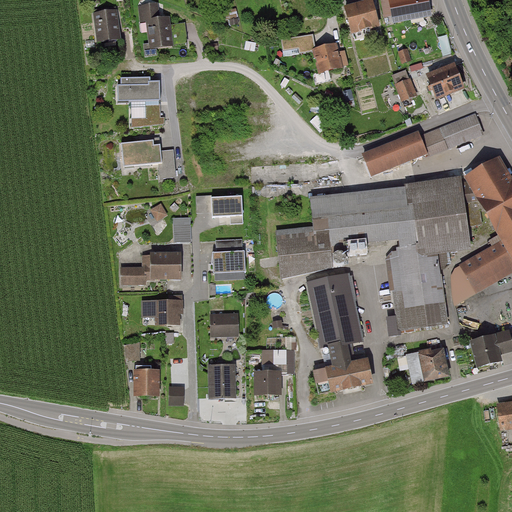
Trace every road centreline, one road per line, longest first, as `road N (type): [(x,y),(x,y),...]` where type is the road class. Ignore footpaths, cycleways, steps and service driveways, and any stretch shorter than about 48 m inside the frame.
road 1 (tertiary): [(0,404),(111,426),(271,436),(511,377)]
road 2 (residential): [(498,98),(355,152),(336,151),(307,133),(255,76),(231,67),(168,71),(181,178)]
